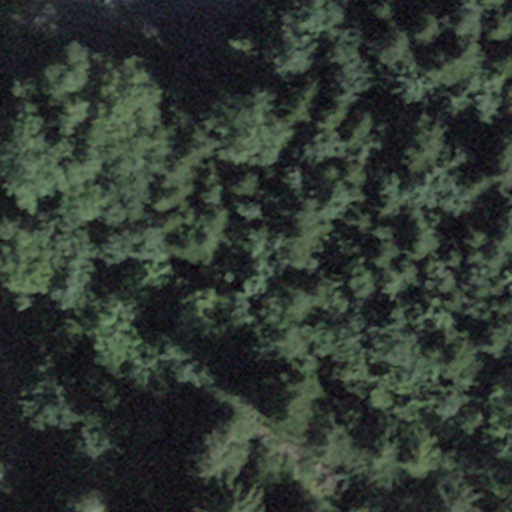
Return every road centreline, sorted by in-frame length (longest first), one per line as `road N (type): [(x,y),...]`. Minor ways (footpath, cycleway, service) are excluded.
road 1 (track): [(0,495),(18,446),(0,331)]
road 2 (track): [(0,109),(3,82),(61,0)]
